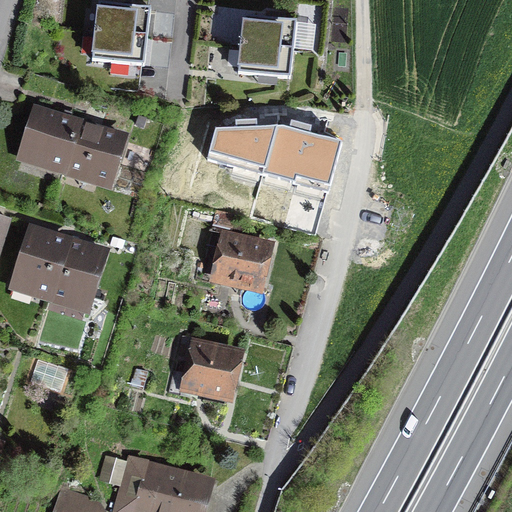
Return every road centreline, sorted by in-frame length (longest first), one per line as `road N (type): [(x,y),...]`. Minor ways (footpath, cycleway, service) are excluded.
road 1 (residential): [(364,0),(357,142),(274,473)]
road 2 (motorway): [(511,255),(377,511)]
road 3 (motorway): [(432,511),(511,360)]
